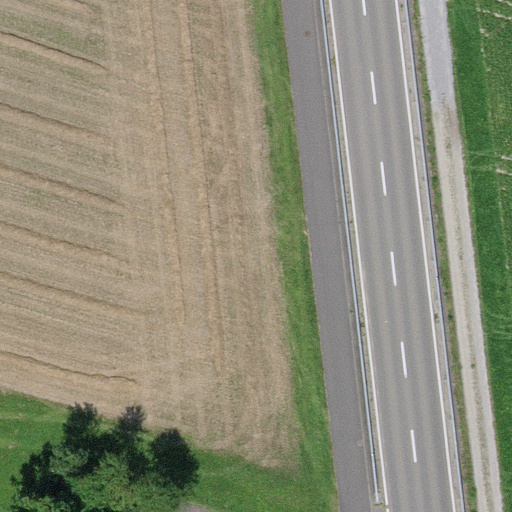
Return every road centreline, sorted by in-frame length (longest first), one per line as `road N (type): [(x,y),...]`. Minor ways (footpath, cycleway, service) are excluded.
road 1 (primary): [(367,0),(425,511)]
road 2 (track): [(433,0),(491,511)]
